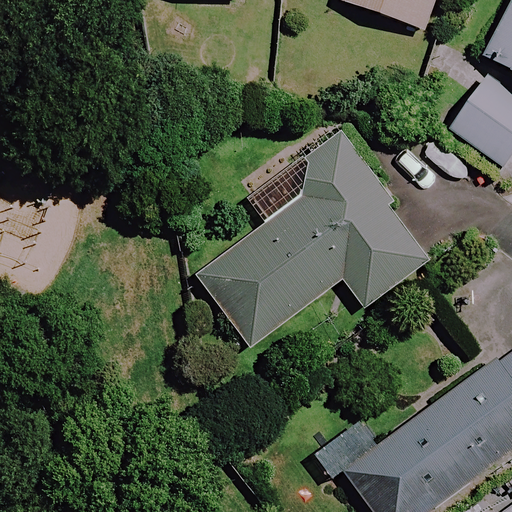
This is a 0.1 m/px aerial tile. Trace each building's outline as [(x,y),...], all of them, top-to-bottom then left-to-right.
[(439,0),(339,0),(338,5),(430,33),(439,0)] [(511,11),(485,66),(511,79),(511,11)] [(511,159),(511,98),(490,82),(453,133),(505,170),(511,159)] [(431,267),(343,144),(257,205),(273,228),(200,280),(252,352),(347,284),(367,312),(431,267)] [(443,511),(511,455),(511,347),(490,366),(393,446),(372,420),(328,456),(374,511),(443,511)]
